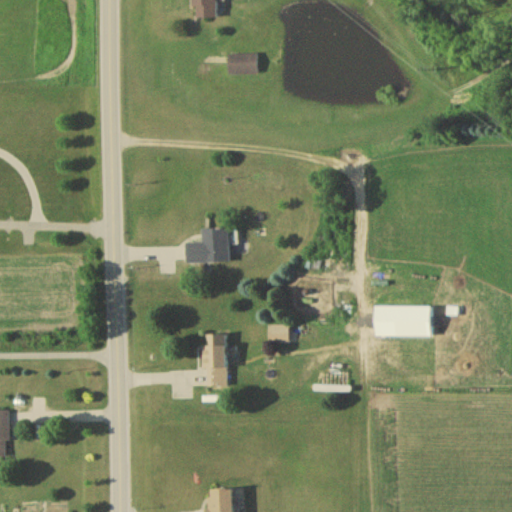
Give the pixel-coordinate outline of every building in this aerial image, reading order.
[(219,0),(194,0),(195,20),(220,20),(219,0)] [(261,76),(261,56),(231,56),(231,76),(261,76)] [(231,231),(204,231),(204,245),(188,245),(188,266),(231,266),(231,231)] [(269,327),(269,346),(290,346),(290,327),(269,327)] [(228,389),(228,337),(206,337),(206,389),(228,389)] [(0,459),(10,459),(10,413),(0,412),(0,459)] [(208,511),(235,511),(235,491),(208,491),(208,511)]
